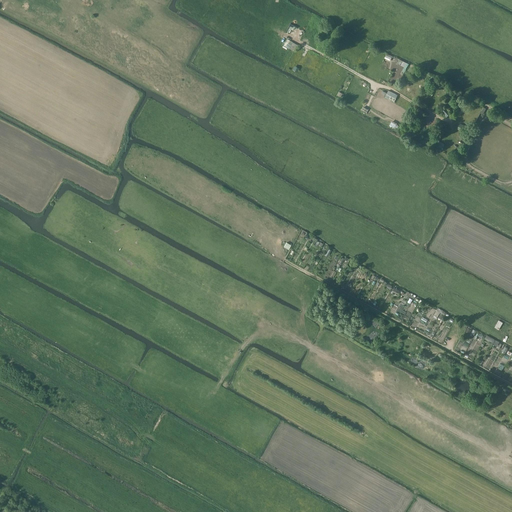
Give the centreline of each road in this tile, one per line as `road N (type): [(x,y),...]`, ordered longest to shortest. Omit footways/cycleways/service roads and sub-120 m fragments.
road 1 (track): [(281,33),(446,121),(474,105),(499,112),(480,121),(465,159),(497,182),(511,182)]
road 2 (track): [(217,388),(240,346),(271,327),(511,461)]
road 3 (track): [(273,245),(284,260),(511,385)]
